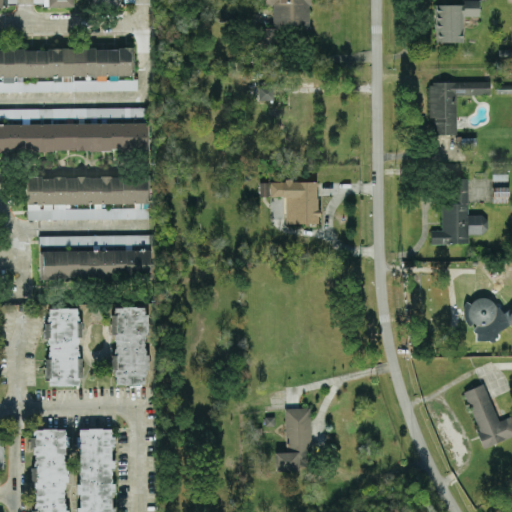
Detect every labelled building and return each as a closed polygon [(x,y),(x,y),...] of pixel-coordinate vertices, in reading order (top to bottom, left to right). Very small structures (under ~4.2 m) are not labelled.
[(0,0),(0,7),(4,8),(4,2),(16,2),(15,0),(0,0)] [(310,29),(309,0),(260,0),(260,4),(273,4),(273,28),(258,28),(258,48),(262,48),(262,46),(278,47),(278,29),(310,29)] [(463,16),(479,16),(478,0),(463,0),(464,4),(434,5),(435,42),(464,41),(463,16)] [(0,49),(0,91),(137,90),(137,77),(133,77),(133,47),(0,49)] [(490,94),(489,81),(428,82),(429,118),(433,118),(433,134),(457,134),(456,95),(490,94)] [(273,86),(259,87),(259,100),(274,99),(273,86)] [(144,107),(0,108),(0,118),(144,117),(144,107)] [(0,150),(148,150),(148,123),(0,123),(0,150)] [(148,218),(147,175),(26,177),(27,219),(148,218)] [(468,215),(467,178),(453,178),(454,203),(441,203),(442,230),(430,230),(431,243),(468,243),(468,234),(487,234),(486,214),(468,215)] [(285,223),(317,223),(317,181),(270,181),(270,196),(285,196),(285,223)] [(268,196),(269,182),(260,182),(260,195),(268,196)] [(507,202),(507,187),(494,187),(494,202),(507,202)] [(39,251),(40,278),(150,276),(150,249),(39,251)] [(476,339),(496,338),(496,328),(511,326),(511,310),(501,311),(500,300),(464,302),(465,325),(475,324),(476,339)] [(79,385),(78,376),(81,376),(79,307),(45,308),(47,386),(79,385)] [(115,384),(146,384),(147,307),(112,307),(112,335),(114,335),(114,355),(111,355),(111,370),(115,370),(115,384)] [(463,391),(484,447),(511,436),(511,418),(511,416),(498,420),(484,383),(463,391)] [(309,407),(285,408),(286,452),(274,452),(275,470),(311,469),(309,407)] [(77,428),(77,446),(79,448),(79,458),(78,459),(78,483),(76,485),(76,491),(80,495),(80,506),(76,509),(76,511),(114,511),(114,509),(111,505),(111,492),(116,488),(111,483),(112,468),(116,465),(111,459),(111,447),(114,444),(114,436),(107,428),(77,428)] [(33,511),(65,511),(66,429),(33,429),(32,467),(30,467),(30,482),(34,482),(33,511)]
